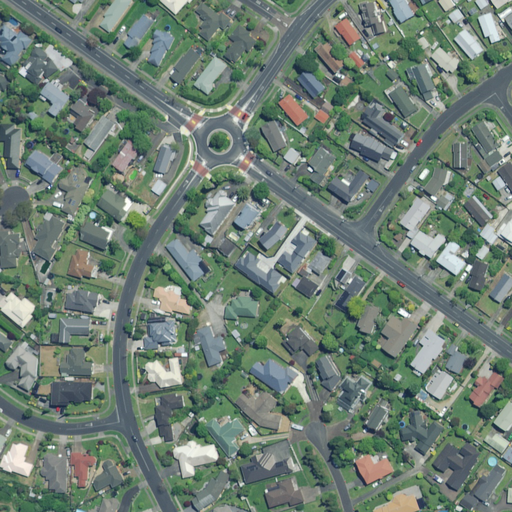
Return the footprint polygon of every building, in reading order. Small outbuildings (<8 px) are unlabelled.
[(135,2),(132,0),(117,0),(106,16),(108,17),(102,26),(113,34),(135,2)] [(160,0),(177,15),(189,1),(191,3),(193,0),(160,0)] [(415,16),(406,0),(388,0),(402,23),(415,16)] [(455,6),(451,0),(442,0),(440,2),(447,12),(455,6)] [(489,5),(486,0),(478,0),(476,1),(482,10),(489,5)] [(511,0),(492,0),(499,9),(511,0)] [(380,22),(375,2),(362,5),(368,27),(373,25),(376,35),(386,32),(383,21),(380,22)] [(219,16),(203,3),(196,11),(207,20),(201,26),(205,29),(200,34),(209,42),(221,27),(225,29),(232,21),(222,13),(219,16)] [(479,12),(475,7),(470,11),(473,16),(479,12)] [(511,13),(511,8),(500,16),(503,20),(511,13)] [(460,12),(458,9),(449,16),(455,24),(466,16),(462,11),(460,12)] [(502,40),(491,13),(479,18),(487,37),(490,36),(494,44),(502,40)] [(155,22),(145,15),(138,24),(137,24),(130,34),(132,36),(126,44),(135,50),(155,22)] [(361,38),(348,19),(336,27),(342,35),(350,47),(361,38)] [(251,33),(238,23),(233,30),(235,32),(231,38),(235,42),(225,55),(236,63),(247,50),(250,52),(258,42),(249,36),(251,33)] [(19,35),(7,25),(0,34),(0,43),(10,51),(4,59),(14,66),(34,40),(22,31),(19,35)] [(153,37),(155,39),(153,43),(156,44),(148,61),(159,66),(167,50),(169,51),(176,38),(166,33),(157,29),(153,37)] [(485,51),(467,30),(456,39),(474,60),(485,51)] [(430,46),(424,38),(418,42),(424,50),(430,46)] [(346,65),(328,43),(325,46),(323,44),(317,50),(336,73),(346,65)] [(51,55),(40,46),(25,65),(33,71),(28,76),(39,85),(46,75),(51,79),(60,67),(49,58),(51,55)] [(202,56),(191,48),(184,57),(183,57),(175,67),(177,69),(171,77),(180,84),(202,56)] [(450,57),(442,48),(433,56),(449,72),(451,70),(454,73),(463,64),(458,59),(460,57),(455,52),(450,57)] [(365,63),(354,51),(349,55),(360,68),(365,63)] [(227,65),(216,57),(196,85),(209,95),(216,86),(213,84),(227,65)] [(436,89),(427,64),(413,69),(414,71),(409,73),(412,81),(417,79),(425,101),(434,98),(431,91),(436,89)] [(399,76),(392,69),(387,75),(393,81),(399,76)] [(325,89),(309,70),(298,79),(314,98),(325,89)] [(0,92),(1,90),(5,91),(10,80),(0,75),(0,92)] [(63,86),(55,80),(42,97),(48,102),(50,98),(58,104),(52,112),(59,116),(73,97),(61,88),(63,86)] [(418,110),(402,86),(391,94),(407,117),(418,110)] [(309,117),(290,95),(279,104),(298,126),(309,117)] [(90,106),(81,100),(72,112),(81,118),(76,125),(85,132),(102,111),(92,103),(90,106)] [(370,108),(368,106),(359,118),(366,123),(375,129),(372,133),(377,136),(379,132),(389,139),(387,142),(396,148),(405,134),(382,118),(387,111),(374,102),(370,108)] [(329,116),(320,110),(314,118),(324,124),(329,116)] [(118,125),(106,116),(86,143),(98,151),(118,125)] [(287,146),(274,121),(263,127),(276,152),(287,146)] [(501,146),(484,121),(473,128),(490,153),(501,146)] [(24,126),(3,125),(1,141),(7,141),(5,157),(10,158),(9,168),(20,169),(22,150),(24,126)] [(387,147),(358,133),(352,147),(363,152),(363,153),(380,162),(383,157),(391,161),(395,152),(386,148),(387,147)] [(143,149),(133,140),(127,148),(123,145),(119,150),(123,154),(115,164),(125,172),(143,149)] [(468,167),(468,144),(455,144),(456,168),(468,167)] [(174,150),(163,146),(155,170),(166,174),(174,150)] [(338,158),(322,147),(311,163),(319,169),(312,179),(321,185),(327,177),(325,175),(338,158)] [(299,155),(290,149),(284,158),(293,164),(299,155)] [(51,159),(38,150),(27,165),(53,183),(63,169),(58,165),(64,157),(56,151),(51,159)] [(486,160),(493,169),(495,171),(500,167),(498,163),(504,159),(498,151),(486,160)] [(511,162),(500,171),(511,188),(511,162)] [(436,197),(444,185),(449,183),(452,171),(435,167),(432,179),(425,190),(436,197)] [(370,176),(361,170),(352,184),(346,180),(344,182),(337,178),(331,188),(342,195),(341,196),(352,204),(370,176)] [(70,180),(66,179),(65,179),(64,179),(63,180),(62,181),(62,182),(61,182),(61,183),(61,184),(61,185),(61,186),(61,187),(62,187),(62,188),(71,192),(67,200),(69,200),(64,210),(77,216),(93,180),(86,177),(80,174),(79,176),(73,173),(70,180)] [(507,185),(501,177),(493,183),(499,191),(507,185)] [(380,184),(373,178),(367,188),(374,193),(380,184)] [(168,185),(159,180),(152,190),(161,196),(168,185)] [(214,235),(235,204),(227,198),(229,195),(220,189),(205,210),(211,214),(202,227),(214,235)] [(117,195),(110,190),(99,205),(122,222),(135,204),(128,198),(129,196),(121,190),(117,195)] [(454,196),(449,192),(445,198),(442,196),(436,205),(446,211),(452,202),(451,201),(454,196)] [(494,216),(477,196),(466,206),(483,226),(494,216)] [(413,239),(420,229),(424,223),(421,220),(431,207),(419,198),(408,214),(403,210),(397,220),(411,230),(407,236),(413,239)] [(261,213),(250,205),(237,222),(249,230),(261,213)] [(38,228),(40,231),(38,238),(41,240),(35,251),(52,261),(58,250),(53,248),(67,223),(55,217),(52,222),(49,221),(38,228)] [(488,240),(493,233),(500,223),(493,218),(481,235),(488,240)] [(262,241),(271,250),(291,231),(280,221),(271,230),(272,231),(262,241)] [(114,233),(89,223),(82,240),(107,249),(114,233)] [(511,228),(505,224),(497,235),(511,244),(511,228)] [(422,251),(420,253),(426,257),(428,255),(433,259),(447,239),(440,234),(435,240),(422,231),(412,244),(422,251)] [(399,242),(403,235),(398,232),(394,238),(399,242)] [(11,235),(11,233),(0,233),(0,245),(2,246),(3,268),(18,267),(17,257),(22,257),(22,250),(18,250),(18,244),(21,244),(21,235),(11,235)] [(190,254),(176,238),(166,247),(195,282),(210,269),(194,250),(190,254)] [(237,246),(227,238),(218,249),(228,257),(237,246)] [(461,247),(453,241),(438,261),(458,275),(467,263),(455,255),(461,247)] [(489,250),(482,245),(475,255),(483,260),(489,250)] [(90,253),(80,250),(78,256),(75,255),(70,274),(83,278),(84,275),(93,278),(96,266),(91,264),(92,261),(88,259),(90,253)] [(328,253),(325,251),(323,254),(319,251),(309,265),(306,264),(299,273),(305,277),(297,288),(311,298),(319,287),(307,278),(313,270),(321,275),(332,260),(326,256),(328,253)] [(490,265),(477,260),(471,276),(473,276),(470,287),(483,291),(488,278),(485,277),(490,265)] [(352,274),(343,268),(337,278),(346,284),(352,274)] [(511,287),(511,278),(506,274),(495,289),(498,291),(493,297),(502,303),(511,287)] [(367,284),(356,277),(343,296),(340,295),(336,301),(338,303),(336,305),(348,313),(367,284)] [(182,294),(157,288),(154,297),(160,298),(163,303),(161,310),(172,313),(173,310),(189,314),(192,302),(181,299),(182,294)] [(101,295),(76,290),(75,295),(70,294),(68,308),(94,313),(95,307),(99,307),(101,295)] [(24,302),(14,293),(9,299),(6,297),(0,303),(0,306),(26,328),(35,317),(33,315),(39,308),(28,298),(24,302)] [(238,297),(237,300),(232,300),(231,307),(226,306),(225,318),(237,320),(238,315),(256,317),(258,302),(251,302),(251,298),(238,297)] [(382,309),(369,304),(360,327),(364,328),(363,331),(372,335),(382,309)] [(406,312),(400,307),(382,333),(391,338),(384,348),(397,358),(419,326),(406,317),(409,313),(406,312)] [(91,335),(92,319),(62,318),(62,343),(72,343),(72,334),(91,335)] [(177,334),(176,321),(167,321),(167,323),(149,324),(149,336),(145,336),(146,349),(160,349),(159,342),(164,342),(164,345),(174,345),(173,334),(177,334)] [(214,339),(210,327),(197,331),(198,334),(195,336),(197,345),(202,343),(209,366),(222,362),(219,352),(225,350),(221,337),(214,339)] [(319,348),(300,327),(283,342),(294,354),(302,346),(311,356),(319,348)] [(447,341),(430,329),(421,342),(426,346),(413,364),(426,374),(444,348),(442,347),(447,341)] [(14,343),(0,331),(0,348),(1,347),(7,352),(14,343)] [(256,340),(251,337),(248,342),(253,345),(256,340)] [(34,350),(25,343),(22,347),(21,346),(8,364),(16,371),(20,365),(24,368),(23,379),(21,385),(32,391),(38,377),(39,360),(31,354),(34,350)] [(458,348),(452,344),(448,352),(452,355),(446,367),(460,374),(469,357),(457,351),(458,348)] [(87,350),(73,349),(73,355),(69,355),(69,364),(64,363),(63,376),(69,377),(70,374),(95,375),(96,364),(86,363),(87,350)] [(333,391),(341,378),(327,356),(316,363),(326,378),(322,385),(333,391)] [(150,363),(147,365),(147,369),(151,373),(150,379),(153,382),(157,381),(163,388),(184,384),(179,358),(170,360),(173,372),(169,373),(158,360),(155,363),(150,363)] [(286,370),(270,359),(265,367),(259,363),(252,373),(284,394),(292,383),(293,384),(299,375),(288,368),(286,370)] [(381,364),(374,360),(371,364),(378,369),(381,364)] [(506,379),(494,371),(489,378),(483,374),(476,384),(479,386),(471,398),(477,402),(476,404),(481,408),(496,387),(499,389),(506,379)] [(455,379),(443,372),(441,376),(436,373),(431,382),(434,383),(429,391),(442,399),(455,379)] [(366,397),(365,396),(367,394),(365,392),(370,385),(362,377),(356,384),(348,377),(340,387),(347,392),(338,402),(349,411),(359,398),(363,401),(366,397)] [(94,384),(55,382),(54,405),(71,406),(71,402),(84,403),(84,401),(93,401),(94,384)] [(52,391),(53,383),(43,383),(43,391),(52,391)] [(279,403),(266,391),(257,400),(252,396),(250,399),(245,394),(236,403),(261,426),(280,430),(283,417),(271,415),(270,413),(279,403)] [(409,396),(402,391),(399,396),(406,401),(409,396)] [(178,397),(177,394),(162,396),(164,406),(157,407),(158,413),(156,414),(157,419),(160,419),(161,427),(159,427),(161,436),(165,436),(166,441),(174,440),(170,417),(174,417),(172,409),(185,407),(183,396),(178,397)] [(388,403),(382,400),(372,416),(367,425),(378,431),(390,411),(385,408),(388,403)] [(511,425),(511,403),(510,402),(496,423),(508,432),(511,425)] [(423,423),(422,416),(411,418),(412,425),(400,433),(402,435),(401,436),(405,442),(410,438),(413,442),(418,438),(421,440),(415,449),(425,456),(444,429),(434,422),(427,423),(423,423)] [(245,430),(236,418),(222,428),(215,419),(206,426),(230,457),(239,450),(233,443),(237,440),(235,437),(245,430)] [(0,434),(0,455),(8,438),(0,434)] [(497,434),(490,444),(502,453),(509,444),(497,434)] [(219,461),(216,445),(202,448),(201,444),(197,445),(196,441),(188,443),(189,446),(176,449),(174,453),(175,457),(181,460),(185,478),(196,476),(194,467),(219,461)] [(483,455),(467,443),(460,452),(466,457),(464,460),(457,455),(460,452),(449,443),(434,464),(445,473),(450,466),(456,471),(447,483),(458,491),(472,473),(470,472),(483,455)] [(6,455),(2,466),(7,468),(6,470),(14,472),(14,471),(31,477),(35,465),(26,462),(28,458),(26,457),(29,447),(21,444),(20,446),(15,444),(12,452),(10,451),(8,456),(6,455)] [(511,449),(510,448),(503,457),(511,464),(511,449)] [(85,457),(85,454),(73,453),(73,465),(78,465),(77,477),(82,477),(82,487),(90,487),(90,467),(96,467),(96,457),(85,457)] [(276,463),(273,454),(256,459),(257,465),(251,467),(254,479),(274,473),(275,479),(281,477),(280,474),(290,471),(287,460),(276,463)] [(376,465),(371,455),(358,462),(369,485),(394,472),(387,459),(376,465)] [(70,457),(47,456),(46,467),(44,467),(43,476),(48,476),(48,480),(52,480),(52,489),(58,489),(58,493),(69,493),(70,457)] [(126,482),(116,460),(105,465),(109,473),(99,477),(97,485),(99,490),(114,483),(116,487),(126,482)] [(507,472),(497,465),(488,478),(484,475),(480,481),(483,482),(474,494),(486,503),(507,472)] [(230,476),(221,471),(216,481),(212,479),(207,488),(193,498),(200,511),(218,499),(230,476)] [(296,491),(292,480),(280,484),(282,489),(267,494),(272,508),(290,502),(292,506),(305,502),(301,489),(296,491)] [(478,501),(468,493),(461,503),(471,511),(478,501)] [(406,497),(405,494),(394,498),(395,501),(388,504),(388,506),(373,511),(414,511),(420,510),(414,494),(406,497)] [(117,511),(122,501),(110,497),(109,500),(104,499),(100,511),(92,509),(90,511),(117,511)]
